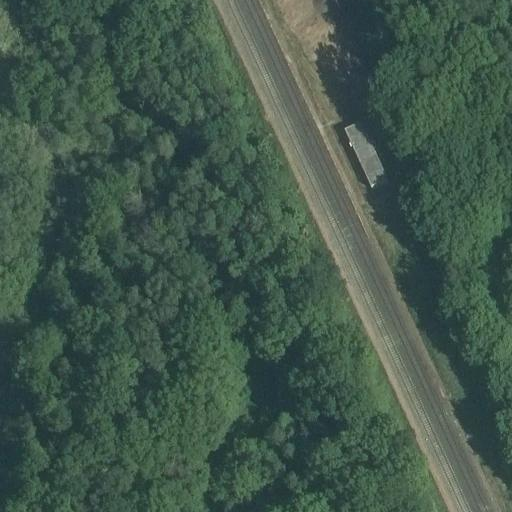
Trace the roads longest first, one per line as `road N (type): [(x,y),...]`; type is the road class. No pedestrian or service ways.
road 1 (track): [(511,303),(427,176),(388,195)]
road 2 (unclassified): [(511,169),(416,0)]
